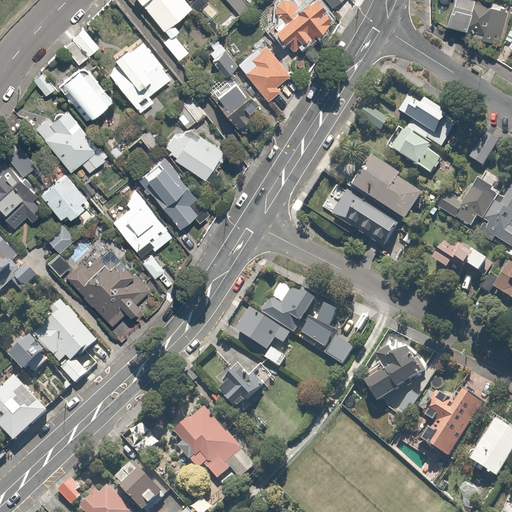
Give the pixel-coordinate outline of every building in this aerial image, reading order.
[(139,0),(171,31),(177,25),(170,18),(187,0),(139,0)] [(244,0),(227,0),(237,10),(246,2),(244,0)] [(273,0),(284,15),(273,23),(291,48),(334,17),(322,0),(273,0)] [(451,0),(445,21),(481,31),(479,37),(488,39),(489,35),(500,38),(509,4),(496,0),(451,0)] [(99,45),(82,25),(70,35),(72,38),(64,45),(78,62),(99,45)] [(171,32),(162,39),(178,58),(187,51),(171,32)] [(172,76),(142,35),(114,56),(118,61),(108,68),(138,110),(155,98),(150,92),(172,76)] [(278,82),(290,73),(265,40),(238,61),(265,97),(281,86),(278,82)] [(220,41),(209,50),(226,72),(237,64),(220,41)] [(469,55),(459,48),(453,56),(463,63),(469,55)] [(85,70),(80,64),(65,75),(92,111),(111,96),(89,67),(85,70)] [(54,86),(41,70),(33,76),(45,93),(54,86)] [(213,89),(227,105),(247,87),(233,72),(213,89)] [(250,92),(241,99),(249,110),(258,103),(250,92)] [(397,111),(410,120),(404,129),(399,125),(387,144),(431,173),(442,156),(438,154),(449,138),(462,120),(426,96),(422,102),(409,93),(397,111)] [(206,112),(192,94),(182,102),(197,120),(206,112)] [(389,115),(367,101),(358,116),(380,129),(389,115)] [(181,103),(173,110),(185,125),(193,119),(181,103)] [(34,125),(73,172),(89,159),(94,165),(107,155),(67,106),(52,118),(48,114),(34,125)] [(164,132),(154,122),(141,136),(151,146),(164,132)] [(482,165),(499,138),(486,129),(468,157),(482,165)] [(185,143),(174,132),(165,143),(176,154),(175,156),(202,179),(224,152),(196,130),(185,143)] [(37,163),(20,142),(7,153),(24,174),(37,163)] [(402,171),(374,152),(353,184),(406,219),(424,193),(399,176),(402,171)] [(0,207),(3,212),(1,213),(13,226),(29,212),(34,219),(49,206),(8,160),(2,165),(0,162),(0,207)] [(155,194),(177,226),(195,214),(197,218),(207,211),(186,181),(181,184),(165,161),(147,174),(159,191),(155,194)] [(88,215),(97,210),(68,168),(41,186),(60,213),(66,209),(73,220),(74,222),(76,224),(79,227),(91,218),(88,215)] [(437,205),(473,225),(478,215),(485,219),(497,198),(506,181),(482,168),(465,199),(447,189),(437,205)] [(337,182),(321,207),(382,247),(398,221),(337,182)] [(137,186),(121,199),(126,205),(110,218),(135,250),(148,240),(156,250),(175,234),(137,186)] [(503,202),(497,198),(485,219),(480,229),(511,246),(511,189),(503,202)] [(74,234),(62,223),(48,239),(61,250),(74,234)] [(448,230),(434,257),(449,265),(455,255),(488,273),(497,257),(448,230)] [(24,286),(37,274),(0,232),(0,291),(17,277),(24,286)] [(74,292),(77,289),(108,323),(124,309),(128,314),(139,304),(137,302),(151,289),(111,246),(104,238),(93,249),(82,237),(61,256),(58,252),(50,260),(46,263),(74,292)] [(151,253),(141,261),(152,275),(162,267),(151,253)] [(511,299),(511,259),(510,258),(491,286),(511,299)] [(297,329),(317,295),(296,283),(286,301),(274,294),(264,311),(297,329)] [(54,316),(36,332),(60,359),(67,353),(72,359),(80,352),(82,355),(101,339),(63,297),(49,310),(54,316)] [(328,302),(316,320),(310,317),(302,332),(324,345),(332,330),(326,326),(337,307),(328,302)] [(237,329),(267,349),(275,336),(284,342),(291,331),(252,305),(237,329)] [(31,333),(26,338),(23,335),(14,344),(16,347),(10,353),(24,369),(28,365),(34,371),(28,376),(53,403),(74,384),(50,357),(47,359),(41,353),(46,349),(31,333)] [(352,346),(338,335),(324,353),(339,364),(352,346)] [(387,367),(383,361),(362,374),(379,400),(428,369),(411,342),(395,353),(399,359),(387,367)] [(284,354),(272,347),(266,356),(278,364),(284,354)] [(74,359),(64,368),(76,382),(86,372),(74,359)] [(264,363),(253,371),(265,386),(276,378),(264,363)] [(262,385),(252,374),(245,380),(235,368),(216,384),(236,407),(262,385)] [(0,426),(19,448),(54,417),(16,373),(0,386),(0,426)] [(485,401),(460,385),(453,395),(440,387),(424,413),(435,420),(423,439),(449,455),(485,401)] [(242,477),(257,462),(244,448),(246,447),(206,406),(172,427),(183,439),(177,445),(200,470),(206,464),(219,479),(231,467),(242,477)] [(511,453),(511,426),(496,417),(471,458),(499,475),(511,453)] [(143,458),(119,478),(146,511),(147,511),(171,493),(143,458)] [(240,482),(232,472),(222,480),(230,490),(240,482)] [(85,487),(71,474),(56,490),(69,503),(85,487)] [(138,511),(110,478),(82,502),(90,511),(138,511)]
